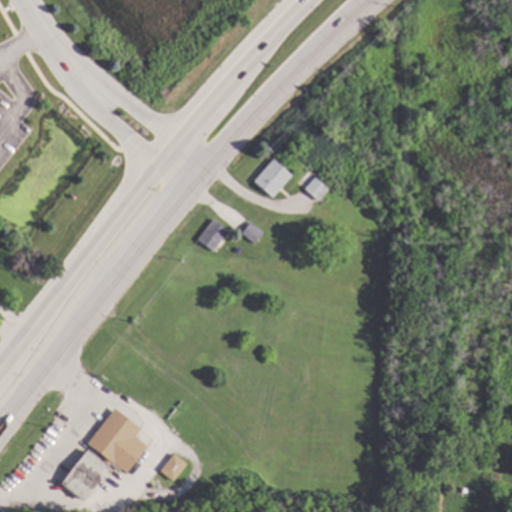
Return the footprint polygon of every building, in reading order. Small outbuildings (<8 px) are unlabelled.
[(292,175),(273,197),(255,181),(274,159),(292,175)] [(342,199),(331,212),(305,188),(315,176),(342,199)] [(229,230),(214,250),(199,239),(214,219),(229,230)] [(264,231),(255,243),(242,233),(251,221),(264,231)] [(141,428),(135,435),(148,445),(127,472),(114,462),(113,463),(88,443),(115,408),(141,428)] [(111,466),(109,468),(113,471),(108,478),(104,475),(84,501),(61,484),(88,449),(111,466)] [(188,463),(174,481),(171,479),(168,482),(159,475),(162,471),(161,470),(175,453),(188,463)]
